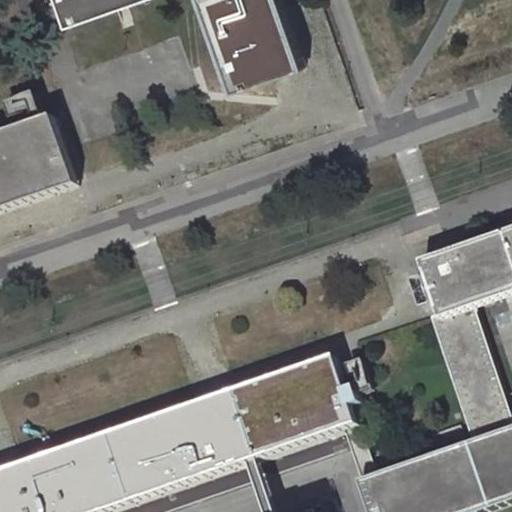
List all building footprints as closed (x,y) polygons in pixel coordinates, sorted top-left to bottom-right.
[(49,0),(51,3),(55,1),(64,27),(116,9),(143,0),(206,0),(232,73),(238,91),(270,80),(296,71),(309,67),(294,23),(287,3),(285,0),(49,0)] [(58,118),(49,122),(39,94),(27,98),(8,105),(13,121),(17,132),(12,134),(0,138),(0,216),(4,215),(12,212),(20,209),(29,206),(37,203),(45,201),(53,198),(61,195),(82,188),(80,181),(74,164),(71,157),(68,147),(58,118)] [(470,425),(477,445),(501,437),(511,432),(511,409),(510,404),(509,401),(507,396),(496,363),(484,330),(476,305),(477,304),(487,301),(502,296),(503,296),(505,295),(511,292),(511,243),(487,252),(471,258),(466,259),(436,270),(444,294),(451,313),(433,319),(442,344),(454,377),(465,411),(470,425)] [(0,511),(124,511),(236,473),(249,469),(254,467),(258,465),(261,464),(263,464),(288,455),(349,434),(358,431),(365,428),(355,400),(370,395),(377,392),(366,362),(357,365),(344,369),(341,359),(333,362),(325,365),(263,386),(238,395),(237,395),(0,477),(0,511)] [(511,432),(501,437),(477,445),(377,480),(365,484),(374,511),(494,511),(511,506),(511,432)] [(269,511),(280,511),(263,464),(261,464),(258,465),(254,467),(269,511)]
